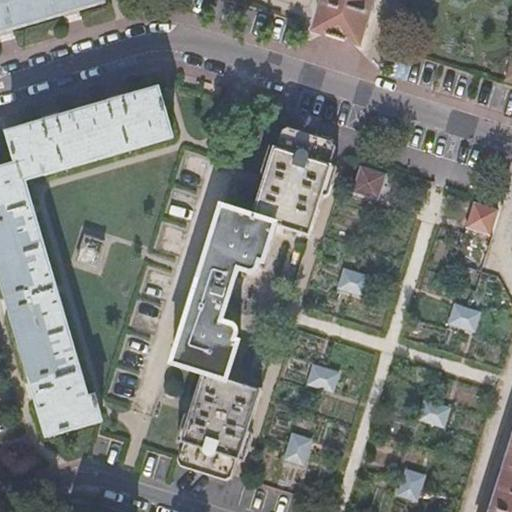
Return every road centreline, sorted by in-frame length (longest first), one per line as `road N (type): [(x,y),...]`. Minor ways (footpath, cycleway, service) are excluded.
road 1 (residential): [(511,145),(194,46),(163,45),(0,89)]
road 2 (residential): [(0,501),(84,481),(189,511)]
